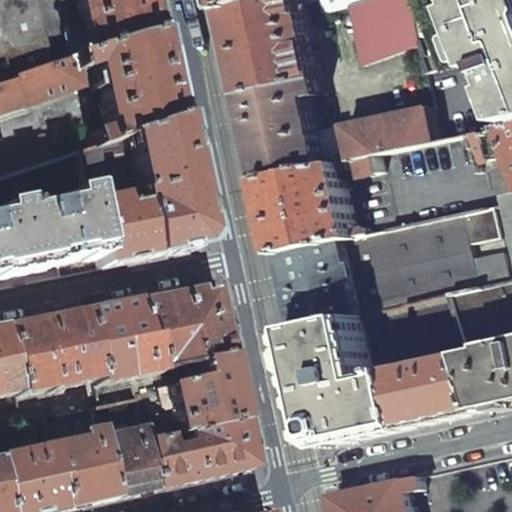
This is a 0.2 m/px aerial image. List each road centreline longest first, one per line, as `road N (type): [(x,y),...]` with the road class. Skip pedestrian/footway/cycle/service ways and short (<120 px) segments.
road 1 (residential): [(180,0),(230,263)]
road 2 (residential): [(511,439),(277,491)]
road 3 (residential): [(0,310),(230,263)]
road 4 (residential): [(230,263),(277,491)]
